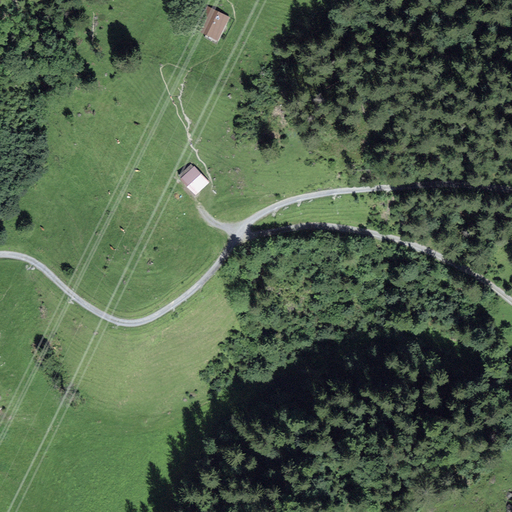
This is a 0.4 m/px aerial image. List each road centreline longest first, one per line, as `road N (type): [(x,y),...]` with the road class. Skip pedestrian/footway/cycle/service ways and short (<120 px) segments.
road 1 (track): [(511,299),(459,265),(377,234),(308,227),(235,238)]
road 2 (track): [(235,238),(257,212),(329,192),(449,183),(511,190)]
road 3 (track): [(0,254),(28,258),(109,318),(143,322),(207,277),(235,238)]
